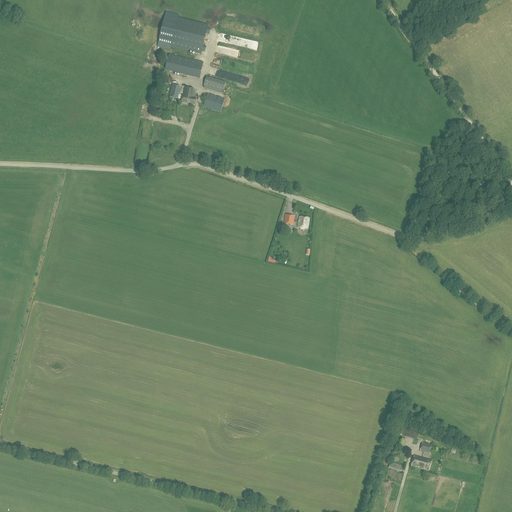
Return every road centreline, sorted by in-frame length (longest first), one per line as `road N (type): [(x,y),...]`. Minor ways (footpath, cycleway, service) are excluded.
road 1 (unclassified): [(0,165),(199,166),(405,237),(444,233),(511,202)]
road 2 (unclassified): [(275,511),(0,446)]
road 3 (track): [(381,0),(511,183)]
